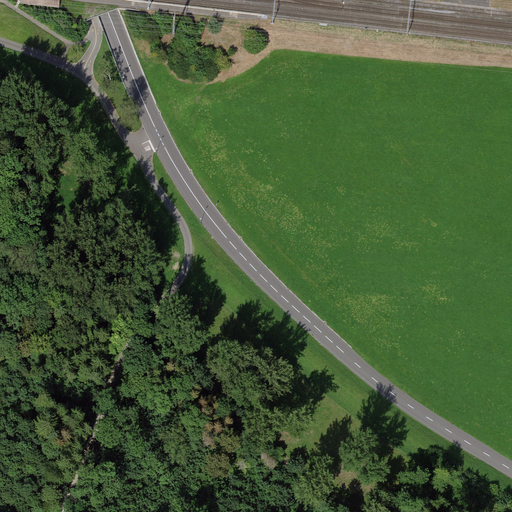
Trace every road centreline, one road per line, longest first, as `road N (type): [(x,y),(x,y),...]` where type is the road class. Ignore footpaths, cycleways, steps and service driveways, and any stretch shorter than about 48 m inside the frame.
road 1 (tertiary): [(511,470),(394,395),(224,234),(159,136),(103,0)]
road 2 (track): [(60,511),(99,413),(144,326),(185,274),(190,251),(139,146)]
road 3 (track): [(352,511),(351,481),(282,406),(235,388)]
